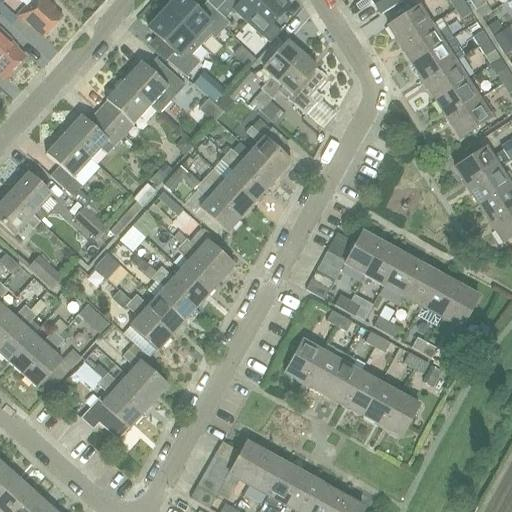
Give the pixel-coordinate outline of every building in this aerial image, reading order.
[(19,0),(18,1),(25,7),(16,17),(26,26),(27,24),(42,38),(61,18),(53,10),(54,9),(47,2),(48,1),(46,0),(19,0)] [(184,0),(173,0),(163,12),(201,46),(210,36),(214,40),(229,24),(225,19),(216,11),(206,2),(198,12),(184,0)] [(216,11),(225,0),(208,0),(206,2),(216,11)] [(225,0),(216,11),(225,19),(233,10),(247,23),(256,13),(268,0),(225,0)] [(284,0),(268,0),(256,13),(247,23),(261,36),(270,44),(281,32),(272,24),(290,5),(284,0)] [(379,16),(399,3),(397,0),(379,0),(372,5),(379,16)] [(454,11),(464,4),(461,0),(449,0),(448,1),(454,11)] [(483,0),(469,0),(475,10),(485,3),(483,0)] [(464,4),(454,11),(461,21),(470,14),(464,4)] [(400,46),(430,27),(418,8),(388,28),(400,46)] [(163,12),(148,29),(174,53),(166,61),(185,79),(200,63),(192,55),(201,46),(163,12)] [(507,36),(511,33),(511,18),(501,24),(507,36)] [(492,38),(503,31),(497,21),(486,28),(492,38)] [(430,27),(400,46),(412,65),(443,46),(442,45),(452,38),(446,28),(435,35),(430,27)] [(11,41),(0,30),(0,72),(5,77),(24,57),(15,49),(16,48),(10,42),(11,41)] [(478,48),(489,42),(482,31),(472,38),(478,48)] [(511,42),(511,43),(503,31),(492,38),(504,57),(511,51),(511,42)] [(256,62),(263,68),(262,69),(263,70),(254,76),(263,85),(260,90),(260,91),(264,94),(302,54),(288,41),(272,58),(266,52),(256,62)] [(489,42),(478,48),(484,57),(495,51),(489,42)] [(443,46),(412,65),(424,83),(454,64),(443,46)] [(302,54),(264,94),(254,107),(271,123),(277,116),(276,109),(270,103),(278,92),(286,99),(305,117),(306,115),(322,130),(335,114),(324,105),(325,101),(315,92),(326,80),(315,69),(317,68),(302,54)] [(141,63),(123,82),(151,107),(160,97),(169,104),(186,86),(163,65),(154,75),(141,63)] [(466,82),(454,64),(424,83),(436,102),(466,82)] [(502,85),(511,78),(511,77),(506,69),(496,75),(502,85)] [(248,71),(227,96),(235,103),(251,83),(248,80),(253,75),(248,71)] [(511,91),(511,78),(502,85),(508,94),(511,91)] [(110,96),(96,112),(125,136),(133,127),(151,107),(123,82),(110,96)] [(478,100),(466,82),(436,102),(448,120),(483,97),(478,100)] [(215,103),(222,95),(214,87),(206,95),(215,103)] [(254,107),(264,94),(260,91),(247,106),(251,110),(254,107)] [(483,97),(448,120),(460,139),(490,119),(495,116),(483,97)] [(125,136),(96,112),(88,122),(81,116),(63,136),(91,161),(101,151),(106,156),(120,141),(130,150),(134,145),(125,136)] [(251,152),(279,178),(292,163),(279,151),(287,142),(272,127),(270,130),(259,120),(252,128),(251,127),(245,134),(257,145),(251,152)] [(334,150),(345,135),(330,123),(318,139),(334,150)] [(91,161),(63,136),(46,154),(59,166),(49,177),(82,207),(85,208),(90,200),(79,190),(81,187),(74,180),(91,161)] [(179,141),(180,151),(185,155),(194,146),(184,136),(179,141)] [(502,150),(490,158),(484,150),(455,169),(467,187),(497,169),(511,159),(511,137),(500,146),(502,150)] [(279,178),(251,152),(243,161),(230,150),(226,155),(266,192),(279,178)] [(266,192),(226,155),(220,161),(232,172),(226,180),(254,206),(266,192)] [(160,170),(166,176),(172,170),(165,164),(160,170)] [(501,176),(497,169),(467,187),(478,206),(511,184),(511,177),(508,172),(501,176)] [(150,181),(157,187),(166,176),(160,170),(150,181)] [(213,194),(201,183),(200,184),(188,173),(182,180),(207,202),(200,209),(228,234),(241,219),(213,194)] [(46,216),(39,209),(50,196),(27,175),(9,195),(40,223),(46,216)] [(213,194),(241,219),(254,206),(226,180),(217,189),(205,178),(201,183),(213,194)] [(154,190),(146,183),(132,198),(140,205),(154,190)] [(511,184),(478,206),(490,224),(511,209),(511,184)] [(163,192),(157,199),(176,216),(182,210),(163,192)] [(40,223),(9,195),(0,204),(0,224),(13,237),(26,223),(33,230),(40,223)] [(82,207),(72,219),(97,242),(107,229),(85,208),(82,207)] [(511,209),(490,224),(503,244),(511,237),(511,209)] [(168,218),(156,231),(168,241),(179,228),(168,218)] [(152,230),(138,239),(144,248),(158,239),(152,230)] [(355,243),(350,253),(345,263),(343,265),(364,276),(381,244),(361,233),(355,243)] [(337,234),(331,243),(350,253),(355,243),(337,234)] [(186,240),(181,244),(198,260),(222,281),(235,266),(207,241),(198,251),(186,240)] [(350,253),(331,243),(327,252),(345,263),(350,253)] [(198,260),(181,244),(175,251),(188,262),(181,270),(209,295),(222,281),(198,260)] [(381,244),(364,276),(383,287),(401,255),(381,244)] [(327,252),(321,262),(339,273),(343,265),(345,263),(327,252)] [(401,255),(383,287),(403,297),(420,265),(401,255)] [(17,259),(51,290),(62,278),(38,257),(30,266),(19,256),(17,259)] [(118,266),(106,256),(94,269),(105,279),(118,266)] [(143,273),(148,267),(135,256),(130,262),(143,273)] [(19,267),(13,262),(10,259),(2,268),(11,276),(19,267)] [(339,273),(321,262),(316,272),(334,282),(339,273)] [(420,265),(403,297),(422,307),(439,276),(420,265)] [(161,267),(156,273),(197,309),(209,295),(181,270),(173,278),(161,267)] [(316,272),(311,281),(329,292),(334,282),(316,272)] [(197,309),(156,273),(150,280),(162,290),(156,298),(184,323),(197,309)] [(75,275),(65,287),(78,298),(88,286),(75,275)] [(458,286),(439,276),(422,307),(441,318),(458,286)] [(329,292),(311,281),(306,290),(324,300),(329,292)] [(0,300),(8,290),(3,286),(0,288),(0,316),(6,310),(0,305),(0,300)] [(478,297),(458,286),(441,318),(461,329),(478,297)] [(131,301),(121,292),(113,302),(123,311),(125,307),(137,318),(130,326),(159,352),(172,337),(154,322),(131,301)] [(69,311),(74,298),(63,294),(59,307),(69,311)] [(136,295),(131,301),(154,322),(172,337),(184,323),(156,298),(148,306),(136,295)] [(344,312),(350,301),(340,296),(334,307),(344,312)] [(350,301),(344,312),(354,318),(360,307),(350,301)] [(102,333),(110,324),(88,304),(64,330),(70,335),(86,318),(102,333)] [(6,310),(0,316),(0,344),(31,311),(25,306),(14,318),(6,310)] [(36,316),(31,311),(0,344),(0,357),(7,364),(34,336),(25,328),(36,316)] [(335,327),(341,317),(331,311),(325,321),(335,327)] [(42,343),(34,336),(7,364),(21,377),(64,330),(70,323),(63,317),(50,330),(52,332),(42,343)] [(351,322),(341,317),(335,327),(345,332),(351,322)] [(383,334),(389,323),(378,317),(372,327),(383,334)] [(389,323),(383,334),(392,339),(398,328),(389,323)] [(116,351),(127,339),(122,334),(115,328),(104,340),(116,351)] [(70,335),(64,330),(21,377),(36,390),(40,385),(48,393),(75,362),(67,355),(62,361),(53,353),(70,335)] [(374,349),(380,338),(370,332),(364,343),(374,349)] [(304,336),(301,343),(301,342),(283,374),(303,385),(321,353),(312,349),(316,342),(304,336)] [(380,338),(374,349),(383,354),(389,343),(380,338)] [(420,354),(426,344),(417,339),(411,349),(420,354)] [(426,344),(420,354),(431,360),(436,350),(426,344)] [(321,353),(303,385),(323,396),(346,355),(334,349),(329,358),(321,353)] [(126,376),(154,401),(167,387),(140,362),(127,351),(121,358),(133,368),(126,376)] [(413,370),(418,359),(408,354),(402,365),(413,370)] [(356,360),(346,355),(323,396),(343,406),(360,375),(351,370),(356,360)] [(429,365),(418,359),(413,370),(423,376),(429,365)] [(126,376),(119,384),(97,365),(92,371),(101,380),(142,416),(154,401),(126,376)] [(432,390),(442,372),(431,367),(421,384),(432,390)] [(379,385),(360,375),(343,406),(361,417),(379,385)] [(142,416),(101,380),(96,386),(104,393),(81,419),(93,430),(98,423),(118,440),(128,429),(129,430),(142,416)] [(398,395),(379,385),(361,417),(381,427),(398,395)] [(398,395),(381,427),(401,438),(418,406),(398,395)] [(222,442),(215,454),(234,465),(240,453),(222,442)] [(240,453),(234,465),(228,476),(225,481),(236,487),(239,481),(248,486),(266,455),(245,444),(240,453)] [(234,465),(215,454),(209,465),(228,476),(234,465)] [(266,455),(248,486),(266,496),(263,503),(264,504),(285,466),(266,455)] [(228,476),(209,465),(203,477),(222,488),(225,481),(228,476)] [(0,497),(18,479),(4,466),(0,469),(0,497)] [(304,476),(285,466),(264,504),(274,510),(278,503),(287,507),(304,476)] [(304,476),(287,507),(295,511),(294,511),(309,511),(324,487),(304,476)] [(203,477),(196,488),(215,499),(222,488),(203,477)] [(18,479),(0,497),(0,511),(12,511),(32,491),(18,479)] [(334,511),(342,497),(324,487),(309,511),(334,511)] [(215,499),(196,488),(190,500),(209,511),(215,499)] [(38,511),(46,504),(32,491),(12,511),(38,511)] [(342,497),(334,511),(360,511),(363,509),(342,497)]
